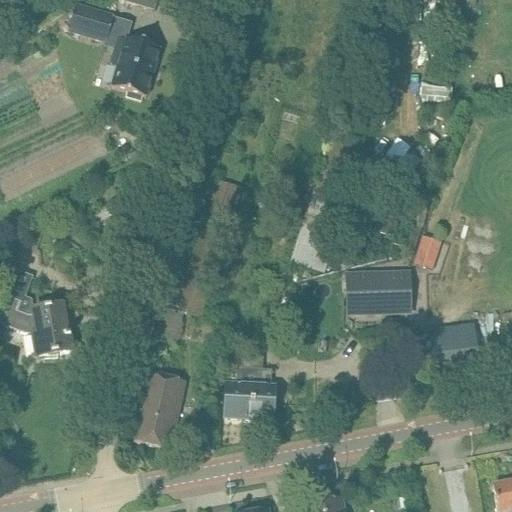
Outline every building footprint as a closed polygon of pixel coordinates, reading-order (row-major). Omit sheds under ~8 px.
[(157,10),(158,0),(122,0),(122,2),(157,10)] [(113,18),(75,7),(68,33),(106,44),(113,18)] [(157,64),(163,44),(129,34),(128,35),(121,33),(113,59),(120,61),(114,82),(117,83),(131,87),(129,93),(143,97),(145,90),(149,91),(155,71),(157,64)] [(390,175),(376,166),(358,192),(372,202),(390,175)] [(396,171),(382,217),(399,223),(414,177),(396,171)] [(242,189),(214,181),(175,313),(164,309),(155,339),(175,345),(183,315),(203,321),(242,189)] [(367,211),(362,229),(389,237),(393,225),(376,219),(377,214),(367,211)] [(409,275),(345,277),(346,307),(410,305),(409,275)] [(62,308),(32,312),(33,319),(29,319),(17,315),(20,305),(0,298),(0,329),(17,335),(35,336),(39,359),(71,353),(69,339),(70,339),(70,335),(66,336),(62,308)] [(434,360),(482,359),(480,326),(433,328),(434,360)] [(271,372),(262,371),(264,357),(229,354),(227,370),(224,420),(271,422),(273,390),(270,389),(271,372)] [(184,383),(146,375),(132,443),(170,452),(184,383)] [(511,511),(511,483),(492,488),(496,511),(511,511)] [(341,511),(340,500),(304,506),(304,511),(341,511)]
